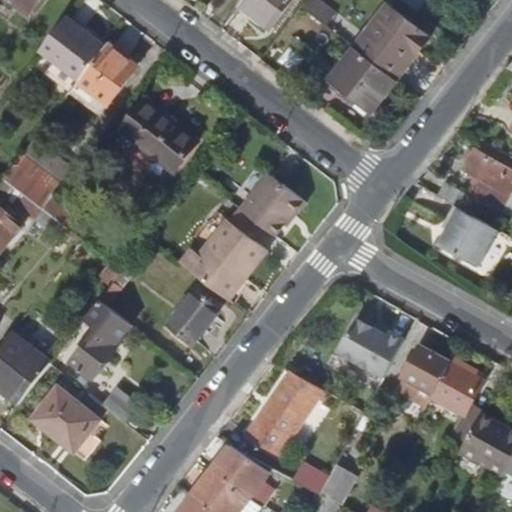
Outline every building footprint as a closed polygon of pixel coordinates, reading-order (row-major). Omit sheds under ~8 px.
[(39,0),(2,0),(26,17),(39,0)] [(295,0),(251,0),(279,22),(295,0)] [(390,4),(357,48),(395,77),(419,47),(424,50),(433,39),(390,4)] [(42,51),(80,82),(107,48),(68,17),(42,51)] [(139,70),(108,46),(107,48),(80,82),(111,106),(139,70)] [(400,81),(424,50),(419,47),(395,77),(399,81),(400,81)] [(376,110),(399,81),(395,77),(357,48),(327,85),(339,93),(346,87),(376,110)] [(204,141),(148,98),(122,131),(179,174),(204,141)] [(471,154),(468,159),(470,163),(467,170),(489,182),(481,195),(504,209),(511,193),(511,169),(478,151),(477,154),(471,154)] [(64,186),(23,155),(5,180),(8,183),(22,194),(45,211),(64,186)] [(262,170),(234,204),(275,236),(293,214),(296,216),(306,204),(262,170)] [(15,204),(22,194),(8,183),(5,180),(0,186),(0,252),(18,229),(0,214),(0,206),(6,198),(15,204)] [(449,186),(443,197),(459,206),(469,211),(474,201),(449,186)] [(483,267),(503,230),(469,211),(459,206),(450,223),(454,225),(451,230),(443,245),(483,267)] [(193,251),(182,264),(231,302),(268,251),(219,213),(200,237),(194,234),(190,240),(199,246),(195,252),(193,251)] [(124,290),(117,283),(101,303),(109,309),(124,290)] [(219,313),(196,295),(170,329),(193,346),(219,313)] [(132,327),(109,309),(101,303),(87,323),(85,324),(97,333),(73,365),(94,382),(119,348),(117,347),(132,327)] [(390,336),(360,319),(341,352),(387,378),(408,341),(392,332),(390,336)] [(0,351),(0,387),(22,405),(53,366),(55,364),(14,333),(0,351)] [(454,364),(424,347),(408,377),(410,378),(402,392),(430,407),(435,397),(454,364)] [(454,437),(467,445),(485,412),(487,409),(477,403),(488,383),(454,364),(435,397),(467,414),(454,437)] [(326,403),(331,394),(308,382),(293,374),(249,437),(279,459),(320,400),(326,403)] [(119,389),(105,407),(118,416),(127,424),(140,405),(119,389)] [(96,418),(61,390),(37,422),(87,460),(101,442),(97,438),(102,431),(105,433),(109,428),(96,418)] [(96,418),(109,428),(118,416),(105,407),(96,418)] [(464,451),(508,475),(511,471),(511,468),(511,426),(485,412),(467,445),(464,451)] [(234,447),(213,472),(262,510),(265,507),(272,497),(261,489),(271,476),(234,447)] [(261,511),(262,510),(213,472),(196,494),(221,511),(261,511)] [(352,482),(334,472),(322,494),(327,497),(340,504),(352,482)] [(221,511),(196,494),(182,511),(221,511)] [(322,494),(311,511),(318,511),(327,497),(322,494)] [(327,497),(318,511),(340,511),(344,507),(340,504),(327,497)]
